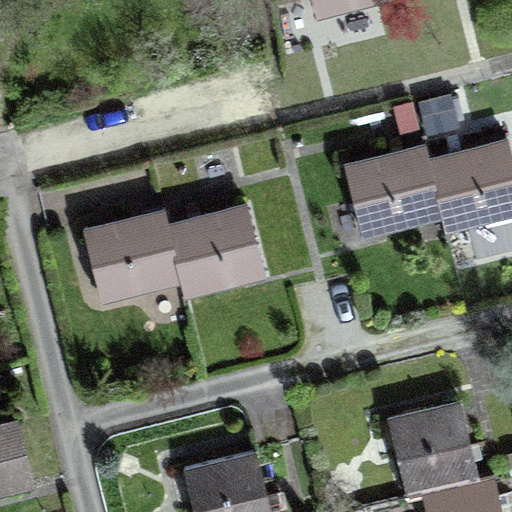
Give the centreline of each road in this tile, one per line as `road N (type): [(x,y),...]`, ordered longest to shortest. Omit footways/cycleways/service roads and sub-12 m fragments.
road 1 (residential): [(511,318),(69,427)]
road 2 (residential): [(0,156),(69,427)]
